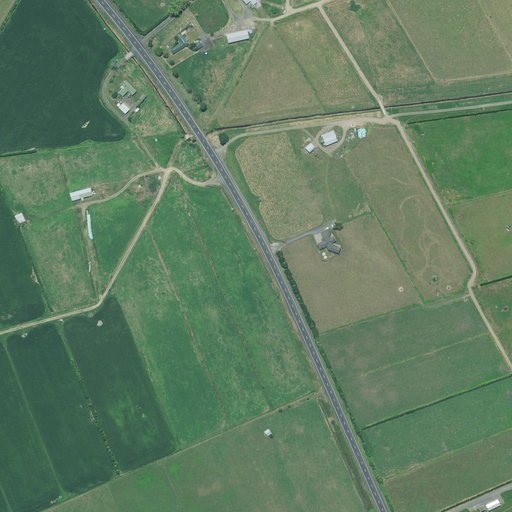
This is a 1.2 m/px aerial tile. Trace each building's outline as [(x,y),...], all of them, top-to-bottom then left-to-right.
[(249,39),(247,30),(226,35),(228,43),(249,39)] [(189,44),(183,36),(186,34),(184,31),(181,33),(182,35),(178,38),(181,43),(170,50),(173,54),(189,44)] [(137,91),(126,80),(122,85),(124,87),(119,93),(123,97),(128,91),(132,95),(137,91)] [(130,110),(123,103),(119,108),(125,114),(130,110)] [(326,146),(338,141),(334,131),(322,135),(324,140),(323,140),(322,140),(321,141),(321,142),(321,143),(322,143),(322,144),(323,144),(324,144),(324,143),(325,143),(323,144),(324,146),(326,145),(326,146)] [(316,148),(311,143),(306,148),(310,153),(316,148)] [(151,191),(145,177),(136,181),(137,184),(139,183),(141,186),(143,185),(147,193),(151,191)] [(93,196),(91,188),(70,194),(72,201),(93,196)] [(27,221),(24,213),(16,215),(20,224),(27,221)] [(331,233),(325,231),(322,239),(323,241),(317,244),(320,249),(327,247),(328,250),(338,254),(341,248),(334,245),(333,243),(336,241),(334,237),(331,238),(330,237),(331,233)] [(501,505),(498,500),(486,505),(489,511),(501,505)]
